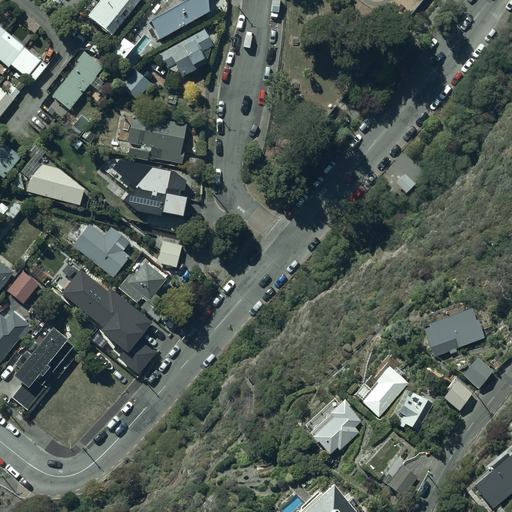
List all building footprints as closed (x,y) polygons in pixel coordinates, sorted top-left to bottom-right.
[(109,38),(140,1),(139,0),(104,0),(87,20),(109,38)] [(0,59),(33,86),(47,68),(0,30),(0,59)] [(214,49),(205,32),(159,55),(167,73),(179,76),(181,79),(208,65),(206,61),(214,49)] [(70,112),(102,69),(84,56),(52,99),(70,112)] [(120,88),(137,101),(149,85),(133,72),(120,88)] [(0,118),(13,102),(0,91),(0,118)] [(80,116),(69,128),(79,136),(89,122),(80,116)] [(186,126),(132,116),(127,144),(152,149),(150,157),(180,162),(186,126)] [(2,146),(0,148),(0,176),(3,179),(19,159),(2,146)] [(122,199),(136,212),(160,218),(181,222),(186,200),(181,199),(186,176),(175,173),(118,161),(109,172),(132,193),(122,199)] [(79,206),(83,191),(59,171),(43,167),(34,179),(29,184),(27,193),(79,206)] [(394,184),(395,185),(389,192),(394,197),(401,191),(405,195),(415,185),(404,175),(394,184)] [(14,203),(4,215),(11,221),(21,208),(14,203)] [(129,243),(109,227),(103,236),(90,225),(73,246),(111,277),(128,255),(123,251),(129,243)] [(183,243),(163,239),(158,261),(178,266),(183,243)] [(147,260),(129,282),(125,279),(116,290),(133,303),(140,294),(153,304),(171,280),(147,260)] [(0,288),(12,273),(0,263),(0,288)] [(69,265),(63,271),(70,278),(76,271),(69,265)] [(79,269),(60,293),(103,328),(99,332),(125,353),(120,360),(137,374),(153,355),(136,341),(151,323),(110,290),(107,292),(79,269)] [(9,291),(25,303),(39,285),(23,273),(9,291)] [(421,329),(433,357),(483,337),(471,308),(421,329)] [(0,360),(29,323),(14,311),(6,322),(0,317),(0,360)] [(14,394),(33,409),(50,387),(44,383),(73,345),(53,329),(16,375),(24,382),(14,394)] [(93,343),(81,354),(97,369),(108,358),(93,343)] [(474,359),(460,378),(476,390),(491,371),(474,359)] [(358,400),(379,417),(408,382),(387,365),(358,400)] [(66,374),(25,424),(29,428),(31,426),(38,432),(36,435),(45,442),(47,439),(55,446),(53,448),(64,457),(106,406),(76,381),(80,376),(74,370),(69,376),(66,374)] [(470,395),(454,383),(440,400),(456,413),(470,395)] [(417,432),(432,405),(411,394),(396,421),(417,432)] [(360,423),(346,410),(348,408),(342,403),(328,418),(331,420),(312,439),(328,455),(336,447),(340,452),(359,433),(354,429),(360,423)] [(400,468),(387,486),(402,498),(416,480),(400,468)] [(511,474),(484,498),(495,511),(510,511),(511,511),(511,474)] [(306,511),(357,511),(332,487),(306,511)]
